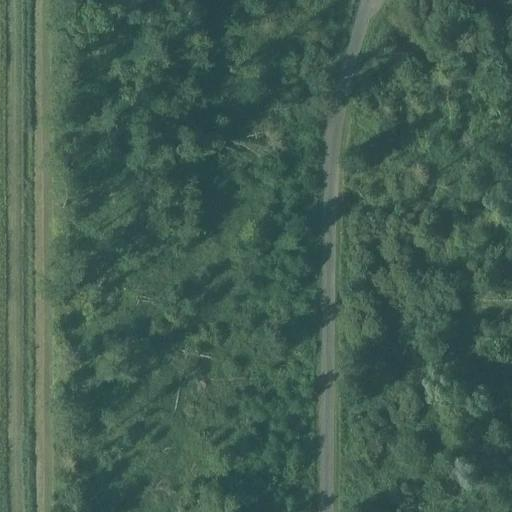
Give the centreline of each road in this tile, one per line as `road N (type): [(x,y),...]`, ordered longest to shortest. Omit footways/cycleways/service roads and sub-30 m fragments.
road 1 (unclassified): [(325,511),(328,157),(339,84),(365,0)]
road 2 (track): [(38,511),(39,0)]
